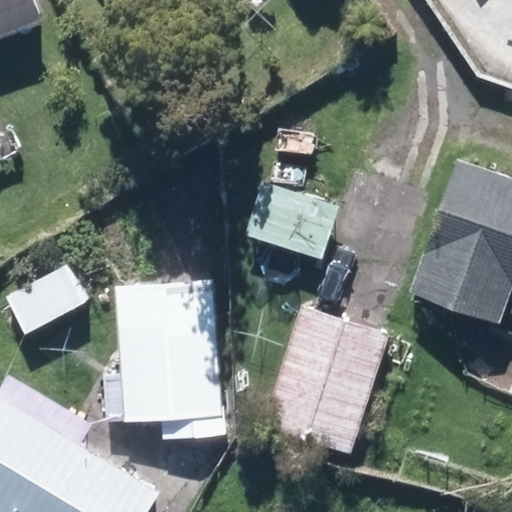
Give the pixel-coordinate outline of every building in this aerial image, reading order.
[(0,0),(0,33),(36,21),(28,0),(0,0)] [(492,322),(506,285),(511,287),(511,180),(450,159),(403,291),(492,322)] [(262,180),(243,233),(314,259),(334,206),(262,180)] [(2,299),(21,334),(80,302),(62,268),(2,299)] [(214,409),(204,285),(119,291),(129,415),(214,409)] [(349,447),(386,333),(296,304),(260,418),(349,447)] [(140,511),(153,491),(0,399),(0,511),(140,511)] [(496,511),(497,510),(463,501),(459,511),(496,511)]
